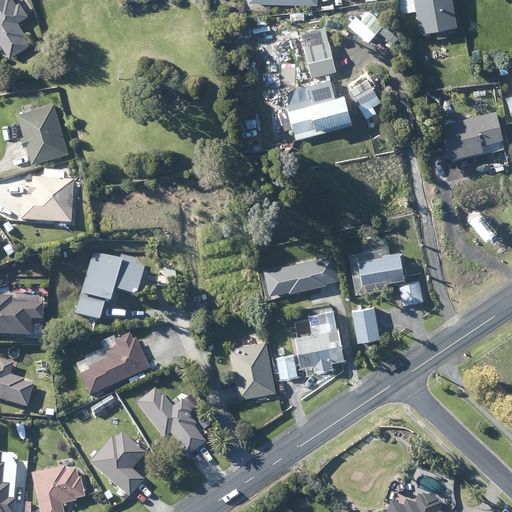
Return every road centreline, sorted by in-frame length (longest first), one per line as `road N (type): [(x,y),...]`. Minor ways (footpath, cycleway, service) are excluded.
road 1 (unclassified): [(202,511),(398,380)]
road 2 (residential): [(398,380),(511,487)]
road 3 (unclassified): [(398,380),(511,304)]
